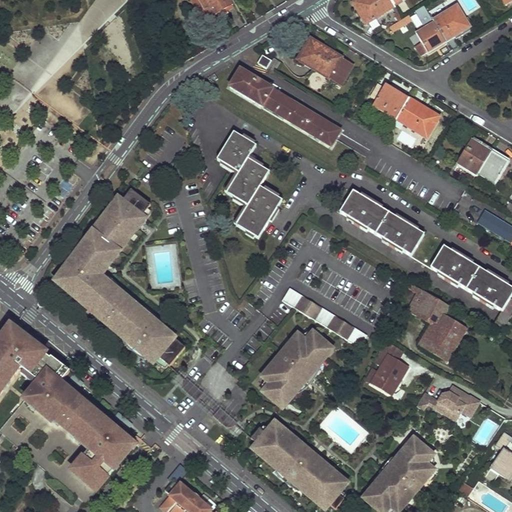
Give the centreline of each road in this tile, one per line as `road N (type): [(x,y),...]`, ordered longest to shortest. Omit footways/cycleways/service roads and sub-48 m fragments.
road 1 (residential): [(309,3),(163,95),(33,265)]
road 2 (residential): [(17,302),(267,511)]
road 3 (residential): [(428,85),(325,22),(309,3)]
